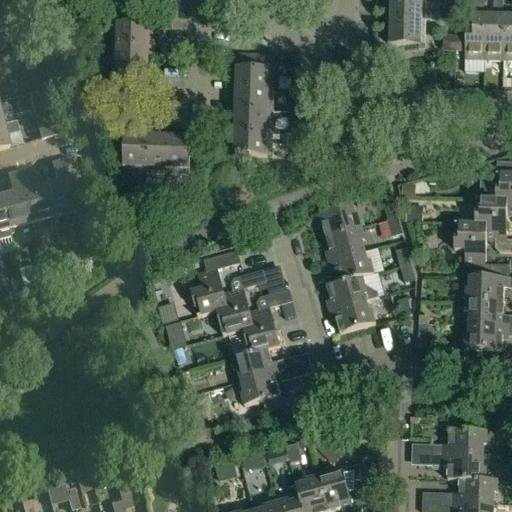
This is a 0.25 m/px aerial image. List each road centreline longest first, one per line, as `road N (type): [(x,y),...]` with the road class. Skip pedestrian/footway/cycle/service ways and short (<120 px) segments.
road 1 (residential): [(511,109),(392,109),(366,101),(250,0)]
road 2 (residential): [(400,367),(320,356),(285,246)]
road 3 (residential): [(406,511),(406,494),(398,491),(400,367)]
road 4 (unknown): [(193,0),(186,123)]
